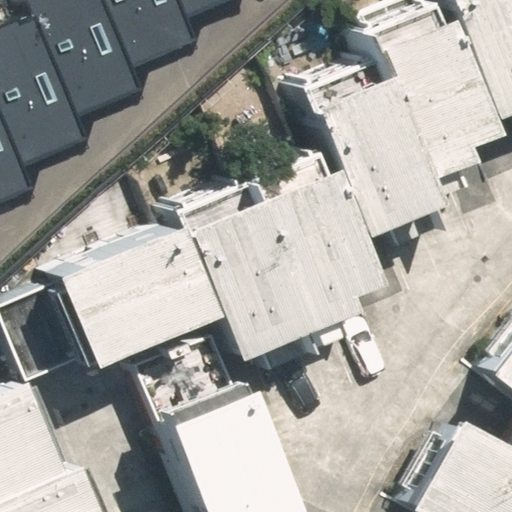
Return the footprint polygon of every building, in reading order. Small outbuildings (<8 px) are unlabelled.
[(80,99),(70,74),(38,0),(0,0),(0,95),(13,126),(80,99)] [(137,46),(127,24),(116,0),(38,0),(70,74),(137,46)] [(184,0),(116,0),(127,24),(184,0)] [(389,0),(375,6),(432,136),(486,112),(496,135),(511,128),(511,81),(476,0),(389,0)] [(511,0),(476,0),(511,81),(511,0)] [(306,36),(317,61),(396,242),(430,227),(419,202),(455,187),(432,136),(375,6),(306,36)] [(245,92),(274,159),(314,250),(338,240),(359,231),(369,254),(396,242),(317,61),(245,92)] [(0,162),(24,153),(13,126),(0,95),(0,162)] [(173,321),(198,379),(212,373),(229,366),(235,379),(281,359),(206,188),(188,146),(111,180),(132,230),(173,321)] [(274,159),(206,188),(281,359),(335,336),(316,292),(354,276),(338,240),(314,250),(274,159)] [(0,396),(173,321),(132,230),(0,287),(0,396)] [(511,322),(495,310),(437,394),(506,441),(511,431),(511,322)] [(261,511),(271,508),(212,373),(198,379),(203,391),(105,433),(139,511),(261,511)] [(0,429),(0,511),(52,511),(38,479),(24,485),(0,429)] [(511,511),(511,483),(404,430),(362,511),(511,511)]
